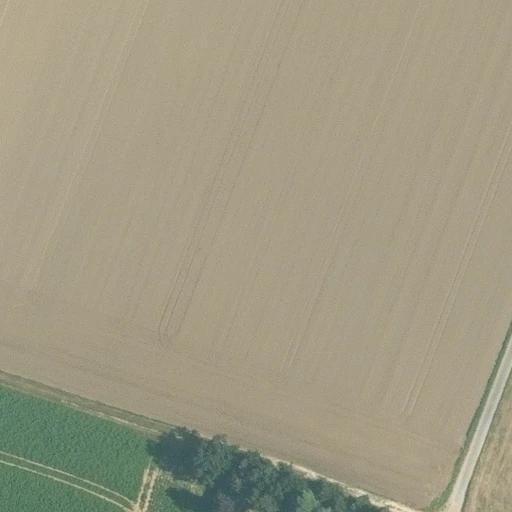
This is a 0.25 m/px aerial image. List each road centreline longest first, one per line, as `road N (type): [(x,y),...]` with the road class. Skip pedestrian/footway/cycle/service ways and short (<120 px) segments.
road 1 (track): [(354,498),(0,380)]
road 2 (track): [(511,354),(467,475)]
